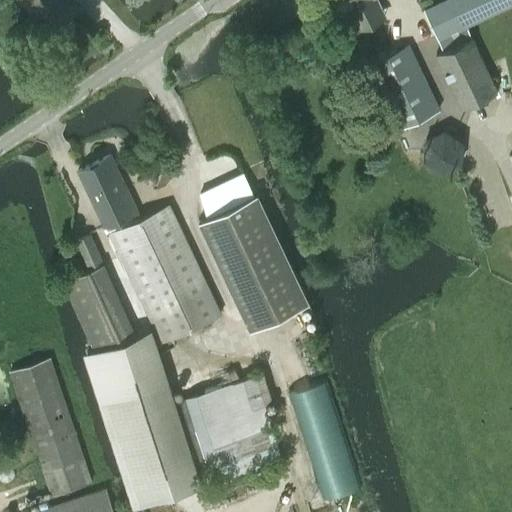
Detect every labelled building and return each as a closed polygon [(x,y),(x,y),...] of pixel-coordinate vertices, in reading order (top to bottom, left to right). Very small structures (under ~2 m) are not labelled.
[(22,0),(49,30),(78,6),(72,0),(22,0)] [(349,5),(359,26),(385,14),(378,0),(336,0),(341,8),(349,5)] [(511,0),(440,0),(424,8),(443,49),(436,52),(462,107),(498,90),(472,35),(471,36),(466,26),(511,4),(511,0)] [(368,61),(399,126),(439,107),(409,43),(368,61)] [(423,159),(441,172),(462,162),(464,139),(445,127),(424,135),(423,159)] [(140,215),(138,210),(110,153),(77,169),(104,225),(105,224),(108,230),(162,342),(222,313),(169,201),(140,215)] [(257,191),(199,218),(251,327),(308,300),(257,191)] [(68,277),(62,280),(93,349),(124,338),(136,333),(121,301),(90,233),(76,239),(89,268),(68,277)] [(9,368),(43,469),(51,493),(92,479),(84,456),(51,355),(9,368)] [(242,377),(174,399),(196,468),(202,467),(207,481),(282,457),(264,401),(251,405),(242,377)] [(171,389),(105,410),(136,504),(139,503),(201,483),(196,468),(174,399),(171,389)] [(114,511),(106,486),(28,511),(114,511)]
